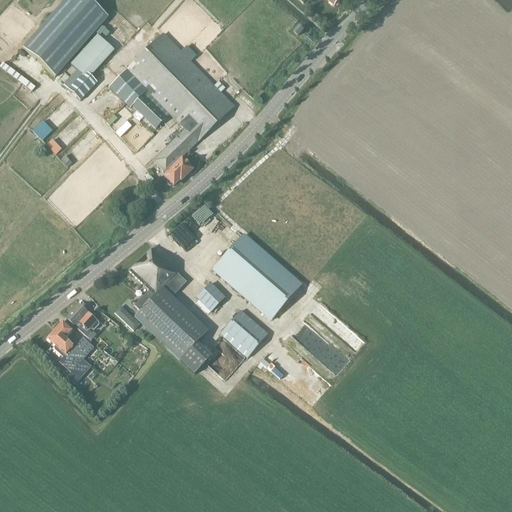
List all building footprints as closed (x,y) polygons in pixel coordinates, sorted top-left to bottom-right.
[(65,0),(22,49),(55,78),(108,18),(87,0),(65,0)] [(298,38),(304,31),(299,27),(293,33),(298,38)] [(168,186),(169,187),(170,187),(171,186),(172,186),(173,187),(180,182),(180,183),(192,172),(180,161),(197,143),(198,143),(234,108),(163,35),(125,72),(126,72),(119,80),(108,91),(129,110),(131,107),(155,130),(167,118),(169,116),(171,118),(179,126),(184,131),(177,138),(152,162),(160,170),(164,174),(162,176),(168,182),(167,182),(167,183),(167,184),(167,185),(167,186),(168,186)] [(70,66),(81,76),(68,91),(80,102),(97,83),(90,77),(114,52),(97,36),(70,66)] [(220,235),(226,224),(220,222),(215,233),(220,235)] [(272,321),(300,288),(242,237),(213,270),(272,321)] [(186,283),(151,249),(128,272),(148,291),(134,306),(139,312),(134,318),(194,376),(208,361),(194,347),(207,333),(171,298),(186,283)] [(196,299),(210,313),(225,299),(210,284),(196,299)] [(91,334),(89,332),(91,330),(93,331),(99,325),(98,323),(78,305),(64,320),(75,329),(87,339),(91,334)] [(114,314),(133,333),(140,326),(120,307),(114,314)] [(268,336),(240,312),(220,335),(247,359),(268,336)] [(54,332),(85,359),(94,349),(82,339),(78,344),(69,336),(73,333),(62,323),(54,332)] [(83,362),(85,359),(54,332),(47,340),(56,347),(54,349),(54,351),(63,359),(59,363),(71,374),(67,379),(68,380),(75,386),(90,369),(83,362)] [(301,369),(304,365),(294,356),(291,359),(301,369)] [(272,376),(278,367),(272,363),(270,366),(263,362),(259,368),(272,376)] [(311,365),(306,371),(313,378),(318,372),(311,365)] [(307,389),(311,385),(304,378),(300,382),(307,389)] [(303,390),(298,397),(307,403),(312,395),(303,390)]
